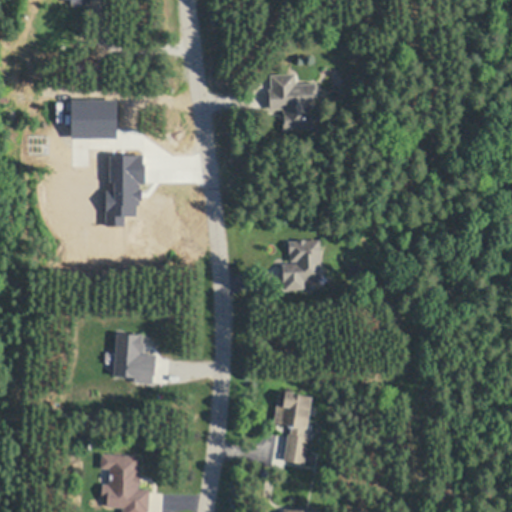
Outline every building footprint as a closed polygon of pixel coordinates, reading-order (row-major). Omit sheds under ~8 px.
[(296,74),(296,84),(317,84),(317,96),(314,97),(314,107),(311,107),(312,129),(285,130),(284,109),(270,110),(270,89),(272,89),(272,75),(296,74)] [(73,100),(72,130),(79,130),(79,139),(125,140),(126,101),(73,100)] [(111,227),(131,227),(131,217),(145,216),(144,185),(152,184),(151,155),(116,156),(117,183),(123,183),(123,191),(110,191),(111,227)] [(321,240),(322,278),(305,279),(305,289),(285,290),(285,282),(284,282),(283,264),(297,264),(297,261),(290,261),(290,253),(290,241),(321,240)] [(151,383),(153,354),(140,353),(141,334),(113,333),(110,375),(131,377),(131,382),(151,383)] [(312,399),(307,430),(305,429),(304,436),(309,437),(306,454),(315,456),(314,463),(305,461),(305,464),(285,460),(289,434),(291,435),(292,427),(274,424),(279,392),(295,394),(295,396),(312,399)] [(140,483),(140,488),(150,489),(149,511),(147,510),(147,511),(123,511),(123,508),(107,507),(108,498),(102,498),(103,484),(109,484),(111,469),(101,468),(102,453),(140,456),(139,465),(142,465),(140,483)]
